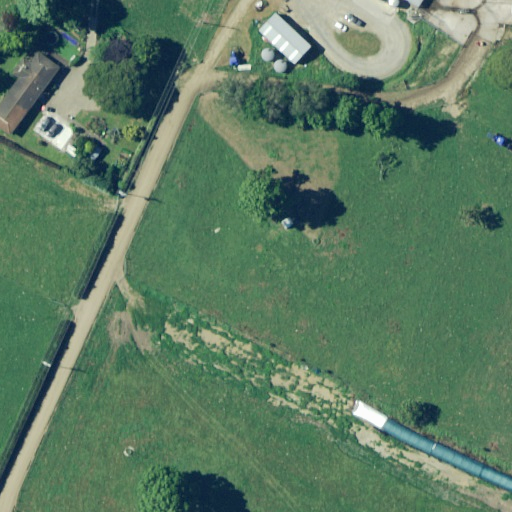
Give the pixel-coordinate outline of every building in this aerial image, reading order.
[(382,0),(406,0),(416,6),(420,8),(425,0),(380,0),(382,1),(382,0)] [(311,47),(276,13),(260,30),(295,64),(311,47)] [(0,127),(11,135),(59,70),(38,54),(0,105),(0,127)] [(329,69),(319,61),(312,69),(322,77),(329,69)] [(76,132),(46,110),(31,131),(62,152),(76,132)]
